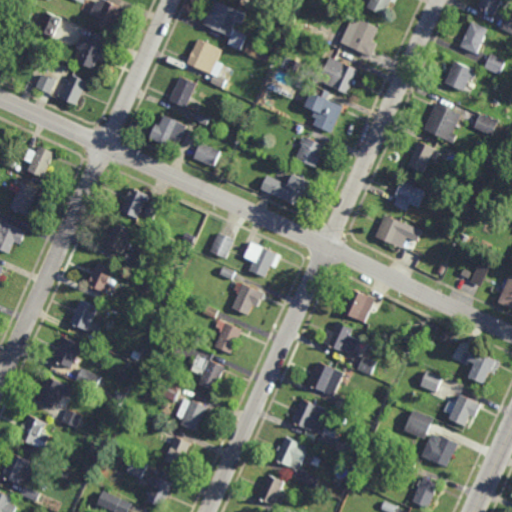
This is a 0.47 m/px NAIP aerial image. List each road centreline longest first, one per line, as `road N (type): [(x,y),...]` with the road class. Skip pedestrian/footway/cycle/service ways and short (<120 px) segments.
road 1 (residential): [(511,333),(0,98)]
road 2 (residential): [(438,0),(207,511)]
road 3 (residential): [(171,0),(0,378)]
